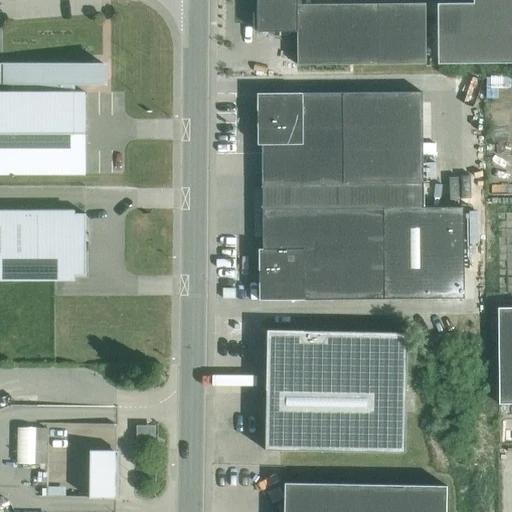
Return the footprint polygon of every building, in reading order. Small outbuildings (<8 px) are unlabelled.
[(425,3),(297,4),(296,0),(256,0),(256,32),(296,32),(297,65),(425,64),(425,3)] [(511,62),(511,0),(474,0),(475,3),(439,3),(439,63),(511,62)] [(0,174),(85,174),(85,92),(74,92),(74,85),(92,85),(103,85),(102,63),(92,63),(0,63),(0,84),(13,85),(13,92),(0,92),(0,174)] [(423,92),(342,93),(257,94),(257,145),(261,145),(261,185),(424,183),(423,92)] [(258,249),(259,300),(384,299),(463,299),(463,207),(424,208),(424,183),(261,185),(262,209),(262,249),(258,249)] [(82,244),(85,244),(85,214),(0,213),(0,276),(55,276),(55,272),(82,272),(82,244)] [(511,307),(497,308),(498,349),(511,348),(511,307)] [(407,333),(266,330),(264,451),(404,453),(407,333)] [(511,375),(511,348),(498,349),(498,376),(511,375)] [(511,404),(511,375),(498,376),(498,405),(511,404)] [(48,429),(36,428),(37,464),(48,464),(48,429)] [(150,429),(137,429),(137,440),(150,440),(150,429)] [(90,451),(90,497),(113,498),(114,451),(90,451)] [(445,511),(446,486),(284,483),(283,511),(445,511)]
